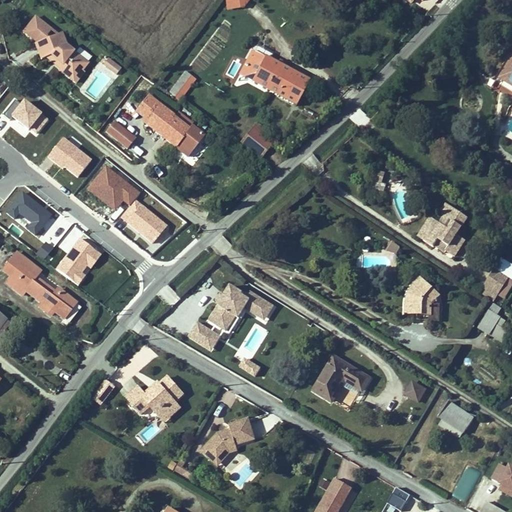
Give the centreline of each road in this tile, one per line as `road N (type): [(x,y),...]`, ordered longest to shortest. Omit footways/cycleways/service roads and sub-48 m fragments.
road 1 (unclassified): [(0,484),(138,309),(455,0)]
road 2 (unknown): [(233,252),(253,256),(511,423)]
road 3 (unknown): [(233,252),(254,277),(390,365),(406,397)]
road 4 (unknown): [(166,282),(30,177)]
